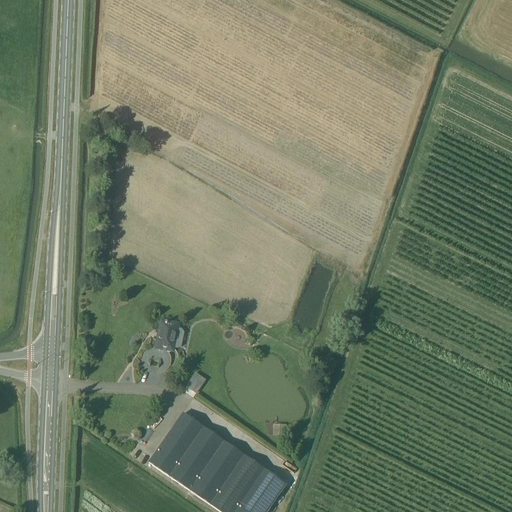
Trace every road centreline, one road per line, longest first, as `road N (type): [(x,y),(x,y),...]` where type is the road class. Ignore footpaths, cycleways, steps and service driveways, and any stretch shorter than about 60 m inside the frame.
road 1 (primary): [(51,345),(67,0)]
road 2 (primary): [(44,511),(49,382)]
